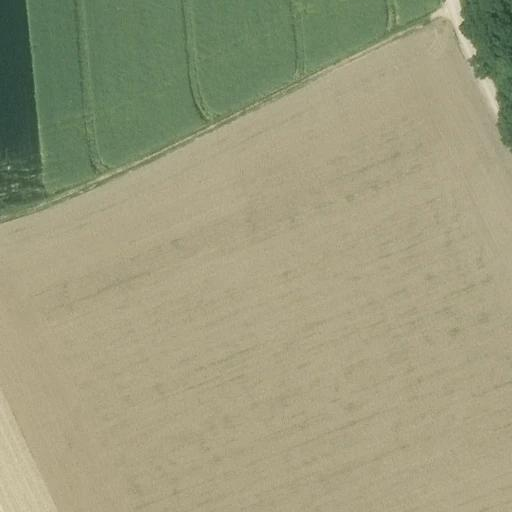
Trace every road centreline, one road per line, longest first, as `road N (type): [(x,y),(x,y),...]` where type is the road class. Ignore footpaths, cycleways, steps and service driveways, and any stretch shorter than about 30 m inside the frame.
road 1 (track): [(0,219),(49,204),(457,11)]
road 2 (track): [(456,0),(511,128)]
